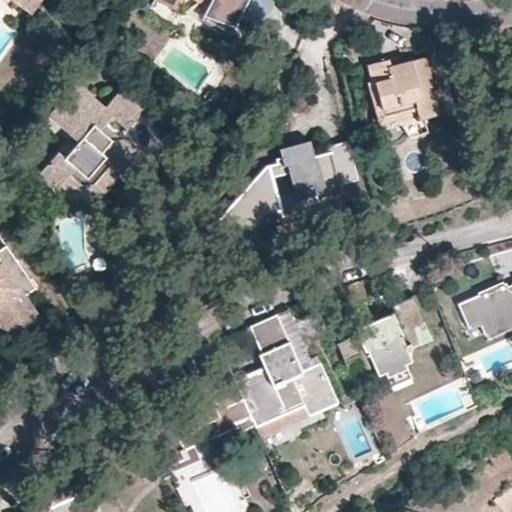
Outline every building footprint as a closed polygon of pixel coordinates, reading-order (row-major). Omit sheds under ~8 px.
[(43,0),(31,0),(26,8),(34,14),(43,0)] [(247,0),(158,0),(180,12),(186,0),(199,0),(207,3),(239,20),(242,14),(247,0)] [(271,0),(247,0),(242,14),(260,23),(271,0)] [(239,20),(207,3),(198,21),(226,35),(228,31),(232,33),(239,20)] [(432,79),(425,56),(390,65),(388,58),(367,63),(372,81),(368,82),(375,108),(378,119),(415,109),(418,119),(438,113),(429,81),(432,79)] [(75,85),(47,117),(70,136),(77,142),(64,157),(59,151),(40,173),(56,188),(62,181),(76,167),(88,177),(105,157),(122,170),(139,149),(129,140),(111,140),(100,130),(111,116),(127,129),(144,109),(120,89),(103,109),(75,85)] [(379,125),(381,129),(418,119),(415,109),(378,119),(379,125)] [(59,151),(64,157),(77,142),(70,136),(59,151)] [(314,155),(310,139),(279,148),(281,157),(287,155),(290,162),(314,155)] [(329,152),(314,155),(290,162),(287,155),(281,157),(276,158),(277,162),(266,165),(226,209),(247,228),(268,206),(278,203),(282,216),(316,207),(312,191),(357,179),(348,140),(327,146),(329,152)] [(122,170),(105,157),(88,177),(76,167),(62,181),(74,192),(104,191),(122,170)] [(31,280),(7,246),(0,250),(0,317),(14,338),(42,320),(25,297),(19,289),(31,280)] [(369,284),(366,276),(341,284),(341,288),(365,285),(369,284)] [(37,288),(31,280),(19,289),(25,297),(37,288)] [(346,322),(369,311),(364,299),(374,294),(369,284),(365,285),(341,288),(348,304),(340,308),(346,322)] [(511,296),(511,297),(507,290),(459,311),(470,336),(481,330),(487,342),(510,331),(511,335),(511,334),(511,296)] [(392,303),(397,314),(393,315),(391,311),(380,316),(385,327),(373,332),(369,320),(356,326),(357,332),(336,341),(344,359),(361,352),(371,371),(376,370),(378,374),(384,372),(390,385),(410,376),(404,363),(410,361),(407,355),(415,351),(413,348),(433,339),(413,295),(392,303)] [(247,319),(265,360),(233,375),(248,409),(252,418),(300,398),(304,408),(318,402),(335,395),(317,356),(311,359),(285,304),(274,307),(247,319)] [(369,320),(373,332),(385,327),(380,316),(369,320)] [(0,340),(3,345),(14,338),(0,317),(0,340)] [(185,449),(181,441),(234,418),(232,415),(248,409),(233,375),(210,385),(164,403),(164,405),(145,412),(165,457),(185,449)] [(116,511),(119,511),(110,491),(79,504),(82,511),(116,511)] [(42,511),(82,511),(79,504),(76,497),(42,511)]
